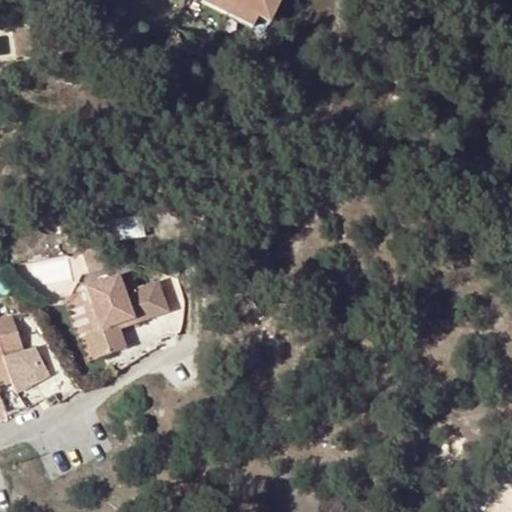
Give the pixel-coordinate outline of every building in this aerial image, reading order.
[(193,0),(200,3),(224,15),(250,27),(262,33),(277,0),(193,0)] [(220,24),(224,15),(200,3),(196,12),(220,24)] [(250,27),(224,15),(220,24),(246,37),(250,27)] [(141,235),(138,217),(108,222),(111,240),(141,235)] [(129,327),(130,332),(164,322),(155,290),(122,300),(117,281),(82,292),(87,312),(95,337),(89,338),(97,364),(122,356),(116,336),(115,331),(129,327)] [(10,294),(8,288),(0,288),(0,289),(4,315),(8,315),(26,313),(14,293),(10,294)] [(89,338),(95,337),(87,312),(81,314),(89,338)] [(0,381),(5,381),(9,391),(26,385),(46,377),(32,346),(19,351),(8,315),(4,315),(0,316),(0,381)] [(115,331),(116,336),(130,332),(129,327),(115,331)] [(89,366),(97,364),(89,338),(81,340),(89,366)]
